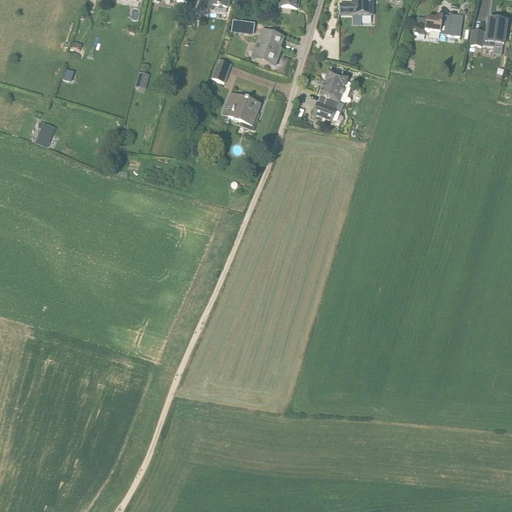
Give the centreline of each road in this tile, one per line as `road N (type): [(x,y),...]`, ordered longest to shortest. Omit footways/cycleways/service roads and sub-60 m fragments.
road 1 (track): [(119,511),(285,117)]
road 2 (unclassified): [(285,117),(320,0)]
